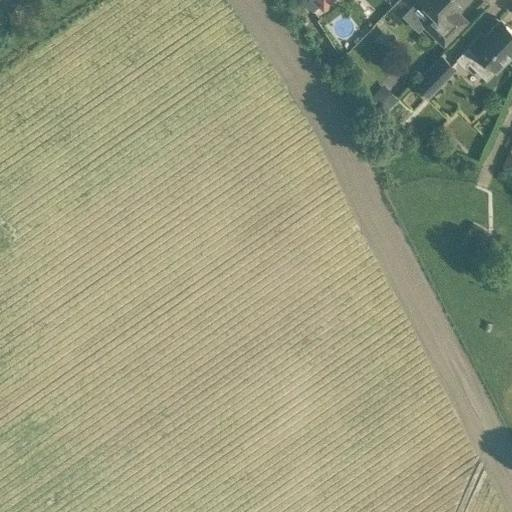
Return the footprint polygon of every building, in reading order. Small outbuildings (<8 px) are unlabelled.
[(314,0),(323,8),(330,0),(314,0)] [(418,0),(434,14),(424,25),(444,44),(467,20),(453,7),(458,0),(418,0)] [(507,26),(505,28),(497,20),(483,34),(481,32),(456,58),(465,66),(475,55),(479,59),(482,56),(496,70),(511,53),(511,51),(510,50),(511,47),(511,29),(507,25),(506,26),(507,26)] [(415,83),(428,95),(454,68),(441,55),(415,83)] [(371,98),(384,111),(397,98),(383,84),(370,97),(371,98)] [(502,166),(511,170),(511,150),(509,149),(502,166)]
